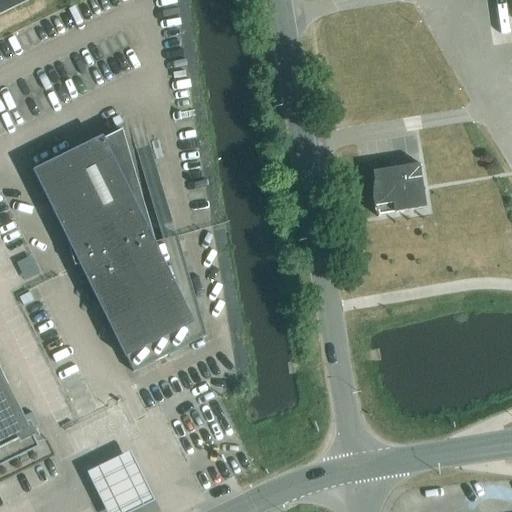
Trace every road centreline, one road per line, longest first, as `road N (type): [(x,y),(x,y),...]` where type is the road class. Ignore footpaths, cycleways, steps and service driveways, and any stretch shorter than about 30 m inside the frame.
road 1 (unclassified): [(356,469),(275,0)]
road 2 (unclassified): [(356,469),(511,445)]
road 3 (unclassified): [(237,511),(299,483),(356,469)]
